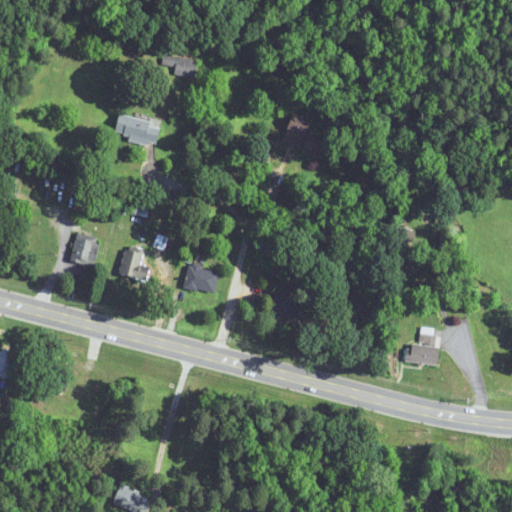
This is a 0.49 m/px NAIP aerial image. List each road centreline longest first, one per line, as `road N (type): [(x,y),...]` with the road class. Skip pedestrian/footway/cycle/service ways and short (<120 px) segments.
road 1 (primary): [(511,422),(0,299)]
road 2 (residential): [(215,353),(288,64)]
